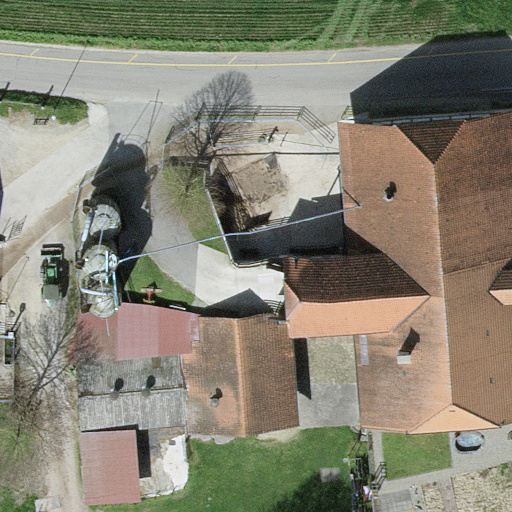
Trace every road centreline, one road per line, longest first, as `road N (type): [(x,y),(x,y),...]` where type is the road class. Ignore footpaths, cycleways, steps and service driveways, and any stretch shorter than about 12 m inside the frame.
road 1 (unclassified): [(511,44),(387,65),(172,78),(0,58)]
road 2 (track): [(138,74),(130,177),(163,236),(219,281),(266,291)]
